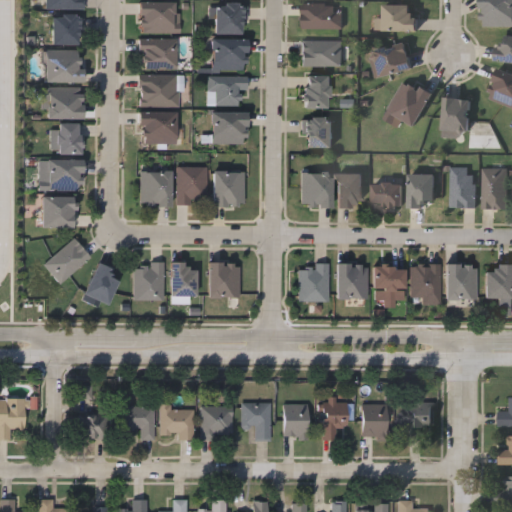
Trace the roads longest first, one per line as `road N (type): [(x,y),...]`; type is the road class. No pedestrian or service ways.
road 1 (residential): [(462,466),(0,464)]
road 2 (residential): [(116,238),(511,238)]
road 3 (tertiary): [(0,357),(388,358)]
road 4 (residential): [(279,359),(273,0)]
road 5 (tertiary): [(389,338),(140,336)]
road 6 (residential): [(116,238),(115,0)]
road 7 (residential): [(461,511),(460,337)]
road 8 (residential): [(53,335),(51,464)]
road 9 (tertiary): [(388,358),(511,357)]
